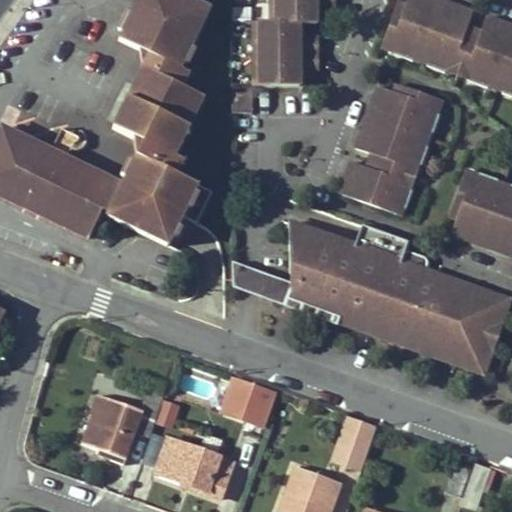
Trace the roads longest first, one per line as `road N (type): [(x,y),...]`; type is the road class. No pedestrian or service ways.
road 1 (residential): [(511,446),(51,287)]
road 2 (residential): [(51,287),(0,449)]
